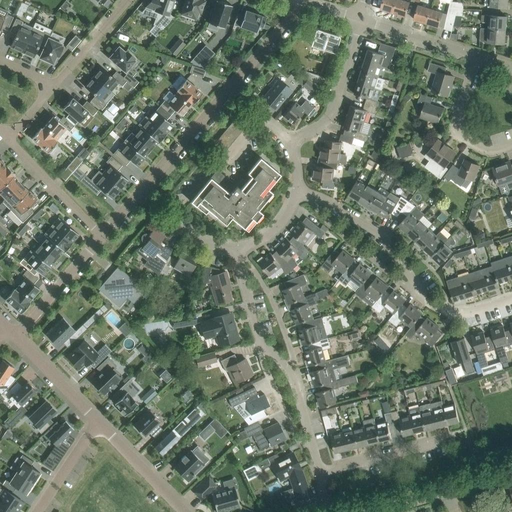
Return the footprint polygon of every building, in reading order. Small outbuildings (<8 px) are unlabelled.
[(168,14),(173,0),(151,0),(145,8),(146,9),(146,8),(158,13),(154,25),(149,31),(156,37),(174,17),(173,16),(172,18),(168,14)] [(185,0),(181,13),(195,18),(197,19),(200,12),(201,9),(203,4),(204,1),(203,1),(203,0),(185,0)] [(211,16),(207,27),(217,31),(218,26),(224,28),(226,21),(229,14),(232,5),(230,5),(230,4),(218,1),(216,0),(213,9),(211,8),(209,15),(211,16)] [(383,0),(381,9),(393,13),(396,0),(383,0)] [(401,0),(396,0),(393,13),(405,17),(409,2),(401,0)] [(418,5),(414,20),(426,23),(430,9),(418,5)] [(442,13),(430,9),(426,23),(438,27),(442,13)] [(263,28),(264,25),(266,18),(262,16),(245,10),(243,16),(237,14),(233,26),(240,27),(256,32),(258,28),(263,28)] [(4,17),(0,15),(0,28),(1,27),(7,30),(13,17),(6,14),(4,17)] [(444,29),(452,31),(455,15),(447,15),(444,29)] [(489,24),(488,29),(506,30),(506,17),(482,15),(481,23),(489,24)] [(10,47),(22,52),(33,28),(32,27),(31,31),(20,26),(22,22),(16,18),(10,32),(16,34),(10,47)] [(39,45),(44,47),(50,34),(44,31),(43,32),(33,28),(22,52),(33,57),(39,45)] [(315,31),(311,44),(311,46),(335,53),(339,42),(340,38),(340,37),(339,37),(339,36),(317,29),(317,30),(316,30),(315,31)] [(505,43),(506,30),(488,29),(488,36),(485,36),(485,42),(505,43)] [(51,34),(50,34),(44,47),(40,57),(45,60),(44,62),(50,65),(51,63),(52,63),(56,55),(58,56),(62,47),(60,46),(61,44),(49,39),(51,34)] [(66,46),(71,51),(81,40),(75,35),(66,46)] [(185,44),(179,39),(169,50),(176,55),(185,44)] [(365,61),(386,68),(389,69),(396,47),(381,43),(378,53),(368,50),(365,61)] [(205,45),(190,62),(202,67),(214,53),(211,50),(205,45)] [(135,58),(134,58),(126,51),(125,53),(119,47),(117,48),(116,47),(112,52),(113,53),(109,58),(127,73),(123,77),(116,71),(116,72),(134,87),(138,82),(132,77),(135,73),(129,67),(134,61),(133,60),(135,58)] [(170,56),(161,53),(161,54),(162,61),(164,63),(170,56)] [(365,61),(361,72),(383,79),(386,68),(365,61)] [(446,68),(430,63),(427,71),(437,74),(431,91),(447,96),(453,77),(444,74),(446,68)] [(205,70),(192,65),(189,72),(203,77),(205,70)] [(133,87),(134,87),(116,72),(111,76),(101,68),(93,77),(110,92),(118,83),(122,86),(126,81),(133,87)] [(307,80),(317,88),(318,89),(322,77),(306,72),(304,77),(307,80)] [(386,80),(383,79),(361,72),(358,83),(382,90),(386,80)] [(102,101),(110,92),(93,77),(85,86),(95,95),(91,101),(101,110),(106,104),(102,101)] [(271,88),(262,99),(275,110),(292,90),(275,77),(268,85),(271,88)] [(410,77),(407,85),(415,87),(417,80),(410,77)] [(178,91),(191,103),(193,104),(202,93),(186,79),(177,90),(178,91)] [(312,93),(317,88),(307,80),(302,85),(312,93)] [(366,98),(365,104),(377,108),(382,90),(358,83),(354,94),(366,98)] [(185,111),(191,103),(178,91),(168,103),(164,100),(159,106),(170,115),(175,110),(181,115),(182,116),(186,112),(185,111)] [(408,93),(402,98),(405,103),(412,97),(408,93)] [(388,111),(393,112),(399,96),(394,94),(388,111)] [(422,109),(420,118),(438,123),(440,117),(441,117),(444,108),(430,104),(432,97),(421,94),(417,107),(422,109)] [(72,98),(63,108),(79,123),(88,113),(92,116),(97,110),(86,101),(82,106),(72,98)] [(313,109),(314,107),(305,100),(300,107),(295,102),(283,117),(293,124),(303,112),(307,115),(309,114),(310,115),(314,110),(313,109)] [(375,114),(377,108),(365,104),(363,109),(350,105),(347,117),(364,122),(367,111),(375,114)] [(145,116),(145,117),(166,135),(166,134),(173,125),(156,111),(148,119),(145,116)] [(53,117),(42,129),(55,141),(66,129),(69,132),(74,126),(63,116),(59,122),(53,117)] [(159,143),(166,135),(145,117),(138,125),(141,128),(157,142),(159,143)] [(356,132),(354,138),(366,142),(368,135),(360,133),(364,122),(347,117),(343,128),(356,132)] [(237,124),(233,121),(229,126),(239,134),(243,129),(240,127),(237,124)] [(235,139),(239,134),(229,126),(225,130),(235,139)] [(57,142),(55,141),(42,129),(41,128),(31,138),(48,152),(50,153),(55,147),(53,146),(57,142)] [(157,142),(141,128),(134,135),(131,132),(131,133),(150,150),(157,142)] [(225,130),(221,135),(232,143),(235,139),(225,130)] [(144,157),(150,150),(131,133),(124,141),(144,157)] [(97,134),(92,140),(97,144),(102,138),(97,134)] [(352,144),(354,138),(341,134),(339,140),(352,144)] [(228,148),(232,143),(221,135),(218,140),(228,148)] [(224,153),(228,148),(218,140),(214,144),(224,153)] [(455,153),(438,140),(427,154),(428,155),(422,162),(429,167),(434,159),(445,167),(455,153)] [(144,158),(144,157),(124,141),(113,154),(126,165),(130,161),(137,167),(144,158)] [(319,160),(321,160),(338,162),(346,164),(347,158),(346,155),(340,155),(340,150),(341,150),(342,143),(325,141),(324,147),(320,147),(319,160)] [(413,154),(410,144),(410,143),(386,150),(389,158),(399,155),(400,159),(413,154)] [(214,144),(210,149),(219,156),(220,157),(224,153),(214,144)] [(76,156),(82,161),(89,152),(84,147),(76,156)] [(374,151),(371,156),(380,162),(382,156),(374,151)] [(67,167),(72,172),(82,161),(76,156),(67,167)] [(102,174),(120,189),(127,180),(117,171),(122,166),(111,156),(106,162),(110,165),(102,174)] [(217,170),(190,202),(196,206),(199,202),(216,217),(219,213),(229,221),(231,218),(244,228),(252,219),(256,222),(263,214),(254,207),(262,198),(265,201),(272,193),(264,186),(272,177),(275,180),(280,174),(260,158),(247,173),(251,176),(246,182),(242,179),(236,186),(217,170)] [(337,170),(338,162),(321,160),(320,167),(314,166),(312,179),(323,181),(322,188),(334,189),(335,182),(332,181),(334,169),(337,170)] [(453,165),(444,177),(449,181),(451,179),(460,186),(467,178),(473,181),(479,166),(464,160),(460,170),(453,165)] [(491,181),(498,184),(498,185),(506,182),(509,190),(511,188),(511,168),(510,162),(492,168),(494,174),(491,181)] [(350,166),(348,173),(356,175),(357,168),(350,166)] [(0,189),(15,175),(7,167),(0,174),(0,189)] [(111,199),(120,189),(102,174),(98,171),(90,180),(85,175),(80,181),(96,195),(101,190),(111,199)] [(2,202),(21,184),(14,177),(15,176),(15,175),(0,189),(0,193),(5,199),(2,202)] [(357,179),(348,195),(358,201),(367,185),(357,179)] [(21,184),(2,202),(10,210),(29,191),(28,192),(21,184)] [(363,206),(367,209),(377,191),(367,185),(358,201),(359,202),(358,203),(363,206)] [(33,195),(29,191),(10,210),(22,223),(33,213),(28,208),(37,199),(35,198),(36,197),(34,194),(33,195)] [(378,213),(387,197),(377,191),(367,209),(371,211),(376,214),(377,212),(378,213)] [(397,217),(401,212),(408,202),(401,196),(399,199),(389,193),(387,197),(378,213),(388,218),(391,213),(397,217)] [(398,225),(407,233),(419,220),(424,215),(416,207),(408,202),(401,212),(407,216),(398,225)] [(471,208),(467,218),(473,220),(477,210),(471,208)] [(58,217),(51,226),(72,243),(71,243),(78,235),(58,217)] [(290,233),(294,236),(304,244),(313,232),(321,238),(325,233),(306,217),(302,222),(300,221),(290,233)] [(407,233),(415,241),(427,228),(419,220),(407,233)] [(470,233),(462,224),(459,228),(470,239),(472,237),(470,233)] [(65,252),(72,243),(51,226),(44,234),(65,252)] [(159,274),(164,266),(172,249),(167,245),(164,247),(159,243),(163,239),(162,238),(163,237),(163,235),(162,234),(159,232),(160,231),(155,227),(148,235),(147,234),(146,234),(145,234),(144,235),(143,235),(143,236),(142,237),(142,238),(142,239),(142,240),(142,241),(143,242),(146,244),(141,249),(149,255),(146,261),(147,261),(146,262),(146,264),(147,265),(148,266),(149,268),(158,275),(159,274)] [(415,241),(423,249),(436,236),(427,228),(415,241)] [(423,249),(432,257),(444,243),(448,239),(440,232),(436,236),(423,249)] [(65,252),(44,234),(47,237),(40,245),(56,259),(63,251),(65,252)] [(275,249),(277,251),(287,261),(286,262),(292,270),(298,265),(293,256),(296,253),(302,258),(309,251),(303,245),(304,244),(294,236),(289,241),(286,238),(275,249)] [(444,243),(432,257),(440,265),(453,251),(448,247),(451,244),(452,245),(453,245),(454,245),(455,245),(455,244),(455,243),(455,242),(455,241),(450,237),(448,239),(444,243)] [(492,239),(484,242),(486,248),(494,245),(492,239)] [(486,248),(484,242),(476,244),(478,250),(486,248)] [(50,267),(56,259),(40,245),(33,253),(30,250),(50,268),(50,267)] [(30,250),(23,259),(43,276),(50,268),(30,250)] [(334,250),(321,266),(329,272),(334,266),(343,273),(338,280),(352,264),(355,260),(342,250),(339,254),(334,250)] [(182,251),(173,267),(182,271),(180,279),(193,283),(196,272),(192,270),(197,260),(182,251)] [(286,262),(287,261),(277,251),(272,255),(270,253),(258,262),(269,276),(281,267),(286,274),(292,270),(286,262)] [(509,280),(511,279),(511,255),(503,259),(509,280)] [(453,262),(450,259),(444,265),(447,268),(453,262)] [(498,284),(509,280),(503,259),(491,262),(498,284)] [(499,287),(498,284),(491,262),(491,263),(492,266),(481,270),(487,291),(499,287)] [(338,280),(346,286),(351,280),(360,287),(355,293),(368,277),(371,273),(359,264),(356,267),(352,264),(338,280)] [(219,269),(204,265),(199,282),(205,284),(206,283),(212,282),(213,287),(211,287),(216,304),(231,300),(227,285),(229,285),(226,272),(220,273),(219,269)] [(167,278),(172,270),(164,266),(159,274),(167,278)] [(25,278),(15,290),(28,302),(39,289),(33,284),(38,279),(27,269),(22,275),(25,278)] [(476,294),(487,291),(481,270),(469,273),(476,294)] [(148,293),(145,290),(124,272),(115,283),(109,279),(100,290),(98,289),(119,307),(119,306),(122,302),(119,299),(127,290),(137,299),(141,295),(145,299),(148,293)] [(464,298),(476,294),(469,273),(458,277),(464,298)] [(288,305),(293,303),(312,294),(304,297),(300,287),(307,284),(304,274),(293,279),(284,282),(287,288),(282,290),(288,305)] [(355,293),(363,299),(368,293),(377,300),(372,307),(385,291),(388,287),(376,277),(373,281),(368,277),(355,293)] [(453,302),(464,298),(458,277),(446,281),(453,302)] [(145,290),(148,293),(153,285),(149,283),(145,290)] [(28,302),(15,290),(14,289),(10,293),(9,291),(4,297),(5,298),(4,299),(21,313),(30,303),(28,302)] [(326,289),(316,293),(318,298),(320,299),(331,295),(326,289)] [(372,307),(379,313),(384,307),(393,314),(388,320),(389,320),(402,304),(405,300),(393,291),(390,294),(385,291),(372,307)] [(316,304),(312,294),(293,303),(295,308),(291,310),(296,325),(301,323),(313,318),(308,307),(316,304)] [(98,308),(103,313),(107,309),(103,304),(98,308)] [(389,320),(396,326),(401,320),(410,327),(404,335),(405,335),(420,316),(422,314),(410,304),(407,308),(402,304),(389,320)] [(194,313),(171,317),(173,328),(196,324),(194,313)] [(233,328),(229,314),(211,319),(203,322),(207,338),(216,335),(219,346),(238,340),(235,328),(233,328)] [(420,316),(405,335),(410,339),(416,332),(427,341),(426,342),(432,347),(442,334),(437,330),(439,327),(427,318),(425,320),(420,316)] [(67,348),(87,329),(82,324),(75,331),(62,317),(45,334),(58,347),(62,343),(67,348)] [(303,345),(312,343),(328,338),(327,338),(320,340),(317,329),(324,327),(322,317),(314,319),(313,318),(301,323),(303,329),(299,330),(303,345)] [(125,323),(119,329),(126,336),(132,330),(125,323)] [(504,325),(492,329),(501,359),(508,357),(505,346),(511,343),(511,332),(511,330),(506,331),(504,325)] [(351,341),(361,338),(359,329),(348,332),(351,341)] [(484,332),(471,336),(481,366),(488,363),(485,353),(495,349),(491,336),(486,338),(484,332)] [(330,348),(328,338),(312,343),(314,349),(304,351),(308,366),(313,365),(326,362),(322,350),(330,348)] [(464,338),(451,342),(458,363),(463,362),(467,374),(474,372),(464,338)] [(84,340),(67,357),(79,369),(84,365),(85,367),(93,359),(97,364),(111,351),(105,344),(96,353),(84,340)] [(143,345),(137,349),(146,361),(152,356),(143,345)] [(198,367),(216,361),(214,352),(195,357),(198,367)] [(238,362),(234,354),(220,361),(226,372),(228,370),(234,383),(252,375),(245,359),(238,362)] [(314,387),(317,386),(340,380),(340,379),(336,380),(333,370),(350,365),(347,356),(326,362),(313,365),(315,371),(310,372),(314,387)] [(101,373),(91,382),(103,395),(108,390),(111,392),(117,386),(115,384),(121,378),(120,377),(122,376),(114,368),(112,369),(109,366),(113,363),(108,357),(96,368),(101,373)] [(0,363),(0,383),(2,385),(6,390),(1,394),(0,394),(1,395),(7,389),(16,379),(9,375),(13,369),(14,368),(2,360),(1,361),(0,363)] [(167,370),(161,375),(167,382),(173,377),(167,370)] [(340,379),(340,380),(317,386),(318,392),(316,393),(320,408),(337,403),(333,389),(358,382),(356,375),(340,379)] [(125,383),(112,395),(117,400),(114,404),(119,409),(118,410),(124,416),(138,403),(132,397),(136,394),(129,386),(133,383),(129,379),(125,383)] [(36,391),(27,381),(22,386),(18,382),(9,390),(13,395),(9,399),(18,408),(36,391)] [(154,386),(144,396),(149,401),(159,391),(154,386)] [(258,395),(254,387),(228,399),(231,407),(244,401),(250,414),(269,405),(264,394),(258,397),(257,395),(258,395)] [(409,393),(416,391),(415,387),(404,390),(405,396),(408,395),(409,393)] [(358,392),(359,398),(370,396),(368,390),(358,392)] [(55,411),(46,401),(29,417),(38,427),(36,429),(41,434),(50,425),(46,421),(55,411)] [(442,401),(431,403),(436,427),(448,425),(443,407),(442,401)] [(419,406),(421,413),(425,430),(436,427),(431,403),(419,406)] [(443,407),(448,425),(459,422),(455,404),(443,407)] [(414,433),(425,430),(421,413),(419,406),(408,409),(410,415),(414,433)] [(336,407),(321,411),(322,417),(337,413),(336,407)] [(171,431),(154,447),(156,449),(156,448),(162,454),(187,430),(183,426),(188,421),(190,423),(199,415),(194,409),(171,431)] [(149,410),(133,425),(144,437),(149,433),(153,438),(162,429),(157,424),(160,422),(149,410)] [(397,410),(391,412),(394,424),(400,423),(403,436),(414,433),(410,415),(399,418),(397,410)] [(388,426),(394,424),(391,412),(385,414),(384,414),(386,421),(375,424),(380,441),(391,439),(388,426)] [(363,421),(364,427),(369,444),(380,441),(375,424),(374,418),(363,421)] [(68,435),(74,430),(65,421),(48,438),(56,446),(51,452),(56,456),(51,462),(56,465),(73,439),(68,435)] [(262,430),(258,421),(243,428),(248,437),(253,435),(260,451),(286,439),(278,422),(262,430)] [(198,434),(204,440),(214,430),(209,424),(198,434)] [(364,427),(353,430),(357,447),(369,444),(364,427)] [(353,430),(342,432),(346,450),(357,447),(353,430)] [(335,453),(346,450),(342,432),(330,435),(335,453)] [(182,460),(174,468),(188,482),(195,475),(194,474),(209,459),(197,447),(192,452),(191,450),(185,456),(185,455),(181,459),(182,460)] [(298,464),(292,453),(279,459),(277,454),(256,464),(261,470),(272,465),(280,480),(289,476),(293,487),(280,492),(291,505),(295,503),(293,499),(297,498),(297,500),(310,496),(309,493),(301,470),(300,470),(299,470),(297,465),(298,464)] [(34,484),(35,485),(40,477),(38,476),(40,473),(30,467),(33,462),(22,455),(19,459),(23,462),(16,472),(17,473),(34,484)] [(29,492),(34,484),(16,472),(14,470),(7,481),(5,480),(2,484),(13,492),(16,487),(26,494),(28,491),(29,492)] [(207,477),(192,491),(201,500),(216,486),(207,477)] [(234,488),(211,494),(216,511),(219,511),(240,506),(234,488)] [(3,498),(1,502),(16,511),(23,502),(4,490),(0,496),(3,498)] [(0,511),(16,511),(1,502),(0,502),(0,511)]
